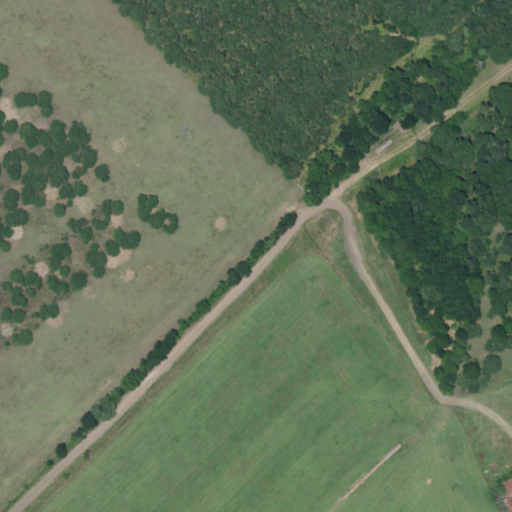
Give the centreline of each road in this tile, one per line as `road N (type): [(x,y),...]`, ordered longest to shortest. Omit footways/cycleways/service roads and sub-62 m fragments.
road 1 (residential): [(13,511),(323,202),(341,202),(357,217),(435,396),(486,396),(511,418)]
road 2 (track): [(511,63),(323,202)]
